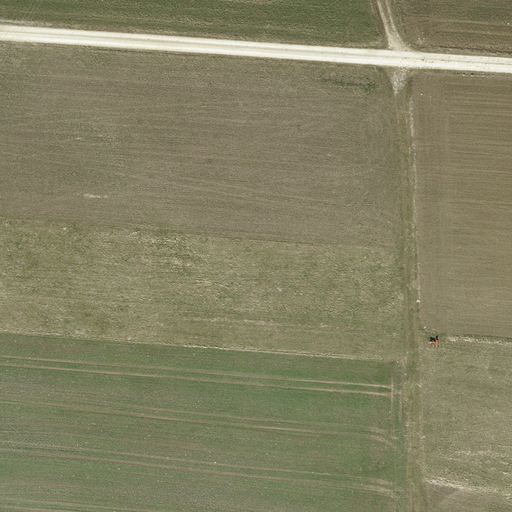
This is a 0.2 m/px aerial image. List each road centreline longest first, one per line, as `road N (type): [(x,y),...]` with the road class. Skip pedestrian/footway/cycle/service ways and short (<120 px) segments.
road 1 (track): [(511,66),(0,31)]
road 2 (track): [(400,58),(415,341)]
